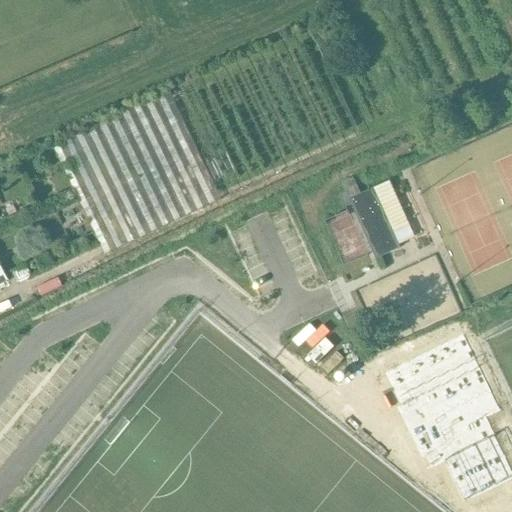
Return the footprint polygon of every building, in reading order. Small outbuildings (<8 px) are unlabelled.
[(309,28),(51,147),(105,257),(362,138),(309,28)] [(389,182),(360,195),(352,178),(342,183),(346,193),(339,196),(345,209),(352,206),(376,260),(401,249),(399,245),(415,238),(389,182)] [(89,248),(84,238),(70,245),(75,255),(89,248)] [(54,266),(48,254),(34,261),(40,273),(54,266)] [(26,266),(13,272),(19,285),(32,278),(26,266)] [(445,270),(408,268),(406,307),(443,309),(445,270)] [(463,335),(385,373),(401,406),(397,408),(422,459),(426,457),(430,465),(426,467),(427,470),(444,462),(464,503),(511,479),(511,470),(487,418),(500,411),(463,335)]
